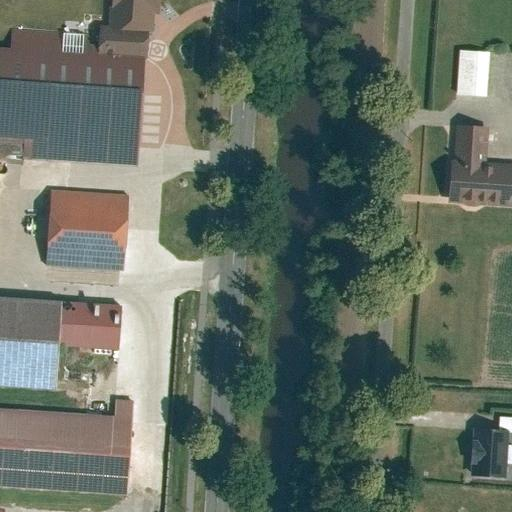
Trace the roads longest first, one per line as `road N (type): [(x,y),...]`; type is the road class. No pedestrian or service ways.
road 1 (residential): [(372,511),(407,0)]
road 2 (tertiary): [(216,511),(251,0)]
